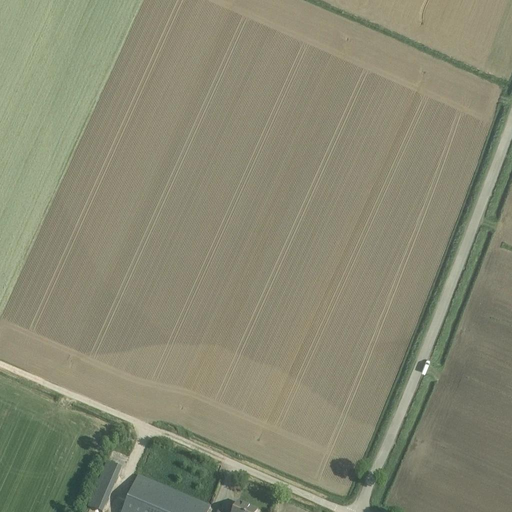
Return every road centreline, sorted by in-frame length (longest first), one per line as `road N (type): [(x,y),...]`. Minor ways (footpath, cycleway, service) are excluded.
road 1 (unclassified): [(357,511),(511,120)]
road 2 (unclassified): [(347,511),(163,433)]
road 3 (track): [(163,433),(0,364)]
